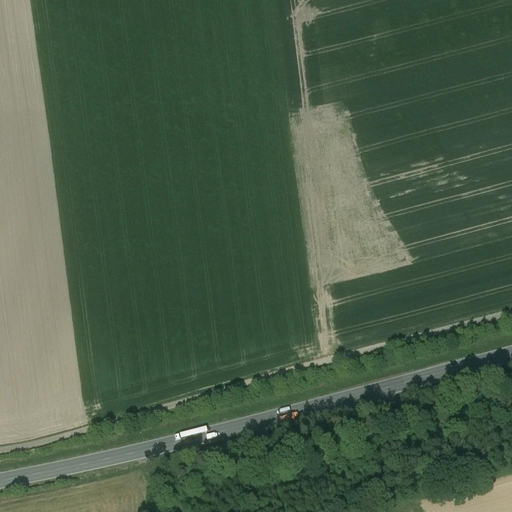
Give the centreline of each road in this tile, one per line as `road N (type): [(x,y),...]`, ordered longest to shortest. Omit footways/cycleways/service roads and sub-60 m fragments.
road 1 (track): [(511,315),(0,448)]
road 2 (primary): [(511,353),(0,481)]
